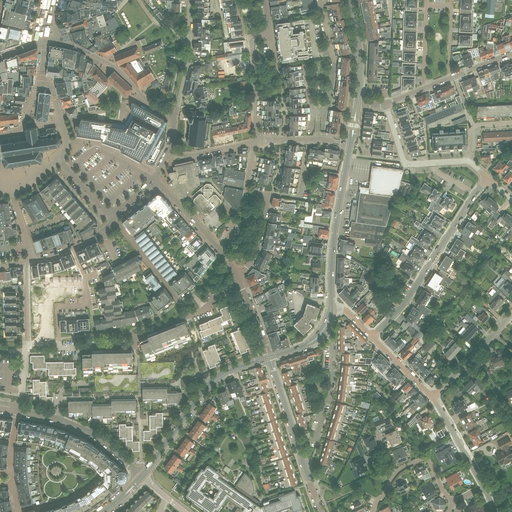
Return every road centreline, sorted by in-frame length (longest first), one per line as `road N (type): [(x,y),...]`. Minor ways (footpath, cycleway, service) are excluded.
road 1 (residential): [(371,337),(488,179)]
road 2 (secondary): [(142,476),(215,377),(268,357)]
road 3 (secondary): [(331,308),(350,144)]
road 4 (residential): [(238,276),(258,249),(268,203),(247,188),(254,141)]
road 5 (residential): [(142,476),(89,432),(20,412)]
road 6 (residential): [(297,444),(314,438),(328,399),(331,342),(323,332)]
road 7 (residential): [(238,276),(153,180)]
road 8 (residential): [(254,141),(250,36),(270,33)]
road 9 (residential): [(385,104),(404,162),(466,160)]
